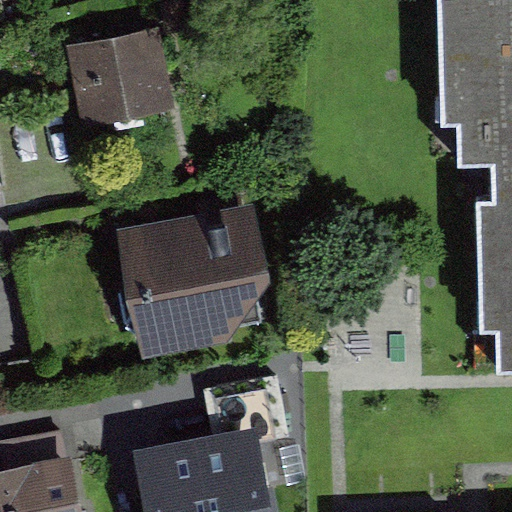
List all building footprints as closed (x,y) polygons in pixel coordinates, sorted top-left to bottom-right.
[(511,0),(456,0),(457,14),(442,14),(444,92),(459,91),(460,157),(493,156),(511,155),(511,0)] [(166,101),(152,30),(76,45),(90,116),(166,101)] [(511,155),(493,156),(496,220),(481,220),(482,298),(497,297),(499,363),(511,363),(511,155)] [(226,332),(224,322),(261,315),(254,278),(264,276),(259,250),(249,252),(238,195),(199,203),(203,223),(162,231),(131,236),(137,266),(143,297),(127,320),(151,336),(191,328),(193,338),(226,332)] [(248,436),(248,440),(287,432),(275,373),(216,385),(226,440),(248,436)] [(0,471),(0,511),(75,511),(60,429),(46,432),(51,462),(7,471),(0,471)] [(258,490),(248,440),(248,436),(226,440),(198,445),(210,511),(272,511),(268,488),(258,490)] [(210,511),(198,445),(148,455),(158,509),(148,511),(210,511)]
